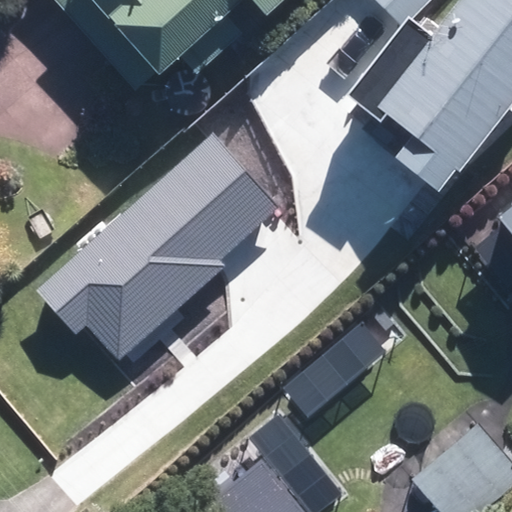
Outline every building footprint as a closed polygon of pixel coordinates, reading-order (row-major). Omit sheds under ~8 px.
[(56,0),(165,117),(290,0),(56,0)] [(443,195),(511,106),(511,0),(461,0),(433,37),(410,19),(350,96),(410,143),(397,159),(443,195)] [(377,0),(401,23),(424,0),(377,0)] [(511,208),(498,220),(511,236),(511,208)] [(483,511),(511,483),(511,460),(477,425),(412,489),(435,511),(483,511)]
